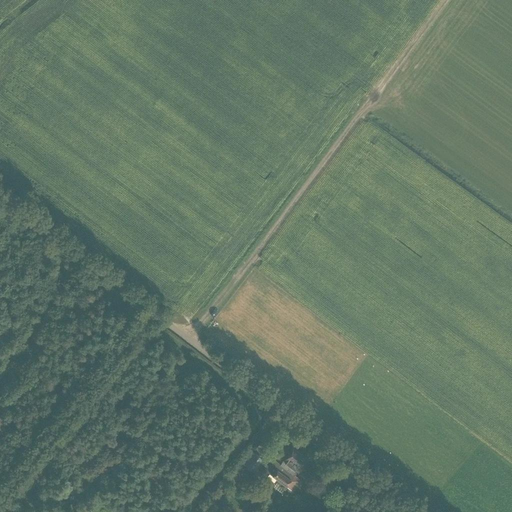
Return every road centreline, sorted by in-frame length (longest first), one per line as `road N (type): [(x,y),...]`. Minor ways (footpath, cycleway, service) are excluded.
road 1 (unclassified): [(414,511),(0,194)]
road 2 (track): [(395,66),(187,338)]
road 3 (track): [(0,494),(151,310)]
